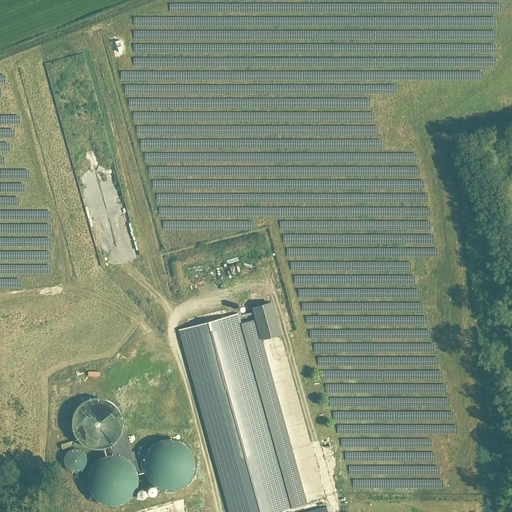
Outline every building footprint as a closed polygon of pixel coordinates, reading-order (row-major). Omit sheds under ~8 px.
[(178,331),(228,511),(282,511),(307,505),(261,341),(261,342),(260,340),(280,335),(271,303),(251,308),(254,320),(248,322),(241,324),(239,318),(238,314),(178,331)] [(71,422),(71,424),(71,426),(72,428),(72,430),(72,432),(73,434),(74,435),(74,436),(75,437),(76,439),(77,441),(79,442),(79,443),(80,443),(82,445),(83,445),(83,446),(85,447),(87,447),(87,448),(89,448),(91,449),(93,449),(95,449),(95,450),(97,450),(99,449),(100,449),(101,449),(103,458),(101,459),(99,460),(98,461),(96,462),(94,463),(93,464),(92,466),(90,467),(90,468),(89,469),(88,471),(88,473),(87,473),(87,474),(87,476),(86,478),(86,479),(86,480),(86,482),(86,484),(86,485),(86,486),(87,488),(87,490),(88,491),(88,492),(89,494),(90,495),(91,497),(92,498),(94,500),(95,501),(97,502),(99,503),(100,504),(102,505),(104,506),(106,506),(108,506),(110,506),(112,506),(114,506),(116,506),(118,505),(119,505),(121,504),(123,503),(124,503),(125,502),(126,501),(128,500),(129,499),(129,498),(130,497),(132,495),(132,494),(133,493),(133,492),(134,490),(135,488),(135,486),(135,484),(135,482),(135,480),(135,478),(135,476),(134,475),(136,474),(122,421),(122,419),(121,417),(121,415),(120,414),(119,412),(118,410),(117,408),(116,407),(115,405),(114,405),(113,404),(111,403),(110,402),(108,401),(107,401),(106,400),(104,399),(103,399),(102,399),(100,399),(99,398),(98,398),(96,398),(94,398),(92,399),(90,399),(88,400),(87,400),(85,401),(83,402),(81,403),(80,405),(78,406),(77,408),(76,409),(75,411),(74,413),(73,414),(72,416),(72,418),(71,420),(71,422)] [(348,413),(334,416),(345,475),(356,472),(353,456),(356,455),(348,413)] [(143,463),(143,465),(143,467),(143,469),(144,470),(144,471),(144,472),(144,473),(145,475),(146,476),(146,477),(147,478),(148,480),(149,481),(150,482),(151,483),(152,484),(154,485),(154,486),(155,487),(157,488),(159,488),(160,489),(161,489),(163,490),(165,490),(166,490),(167,490),(169,490),(171,490),(172,490),(173,490),(175,490),(177,489),(178,489),(178,488),(180,488),(182,487),(183,486),(184,485),(185,484),(187,483),(188,482),(188,481),(189,480),(190,478),(191,477),(191,476),(192,475),(193,473),(194,471),(194,469),(194,467),(194,465),(194,463),(194,461),(194,459),(193,457),(192,455),(191,453),(190,451),(189,450),(188,448),(187,447),(185,445),(184,444),(183,444),(182,443),(180,442),(178,441),(177,440),(175,440),(173,440),(172,439),(171,439),(169,439),(167,439),(166,439),(165,440),(163,440),(161,440),(160,441),(159,441),(157,442),(155,443),(154,444),(152,445),(151,447),(150,448),(149,448),(148,450),(147,451),(146,453),(145,455),(144,457),(144,459),(143,461),(143,463)] [(63,459),(63,460),(63,462),(63,463),(64,464),(64,465),(65,467),(66,468),(67,469),(68,470),(69,470),(70,471),(71,471),(73,472),(74,472),(75,472),(77,472),(78,471),(79,471),(80,470),(81,470),(82,469),(83,468),(84,467),(85,465),(85,464),(86,463),(86,462),(86,460),(86,459),(86,458),(85,456),(85,455),(84,454),(83,453),(82,452),(81,451),(80,450),(79,450),(78,449),(77,449),(75,449),(74,449),(73,449),(71,449),(70,450),(69,450),(68,451),(67,452),(66,453),(65,454),(64,455),(64,456),(63,458),(63,459)] [(144,500),(138,503),(142,510),(148,507),(144,500)]
